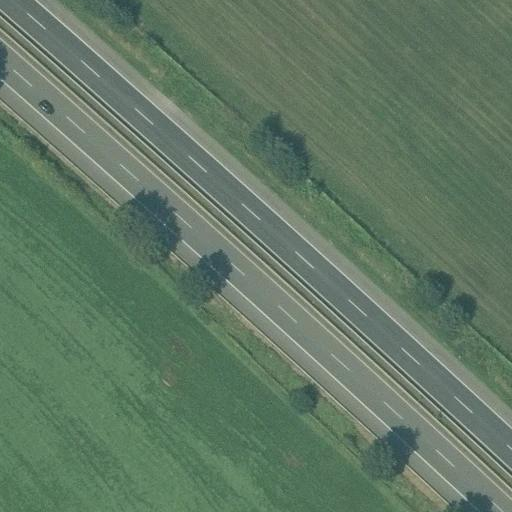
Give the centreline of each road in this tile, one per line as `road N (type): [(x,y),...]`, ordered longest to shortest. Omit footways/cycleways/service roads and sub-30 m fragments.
road 1 (motorway): [(0,49),(511,507)]
road 2 (motorway): [(511,441),(29,0)]
